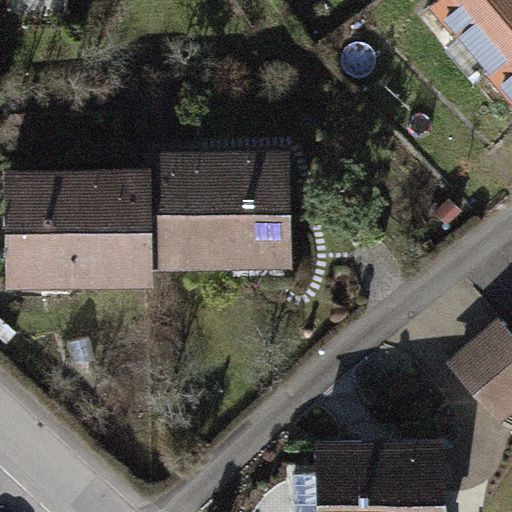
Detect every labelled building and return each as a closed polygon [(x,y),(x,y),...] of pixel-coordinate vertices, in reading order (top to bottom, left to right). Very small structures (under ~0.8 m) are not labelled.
[(511,0),(426,0),(422,3),(511,103),(511,0)] [(280,139),(142,147),(143,161),(149,266),(286,258),(280,139)] [(143,161),(0,167),(0,195),(4,286),(149,280),(149,266),(143,161)] [(503,319),(450,365),(508,429),(511,425),(511,325),(510,327),(503,319)] [(443,511),(440,436),(310,442),(312,511),(443,511)]
